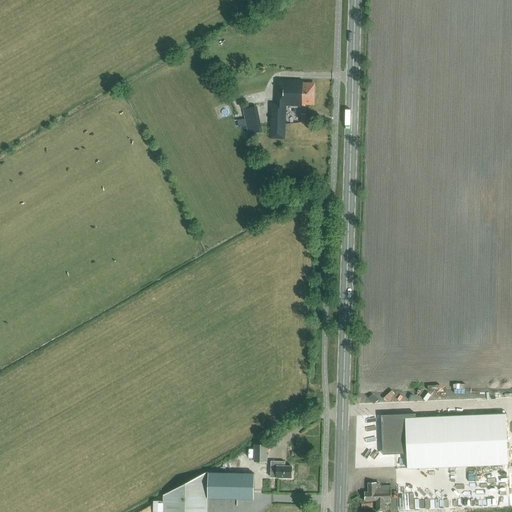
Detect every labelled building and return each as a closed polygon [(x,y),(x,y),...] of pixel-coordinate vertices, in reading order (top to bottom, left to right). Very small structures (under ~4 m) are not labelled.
[(284,138),(285,105),(302,106),(302,104),(310,105),(310,103),(314,103),(314,85),(311,85),(311,84),(303,83),(303,81),(278,81),(277,105),(272,104),(270,138),(284,138)] [(248,135),(260,132),(254,107),(243,109),(248,135)] [(407,468),(508,463),(506,414),(416,418),(416,414),(381,415),(383,454),(407,453),(407,468)] [(207,511),(208,492),(250,493),(250,474),(266,474),(267,445),(255,445),(254,461),(252,461),(252,453),(240,453),(240,461),(233,461),(233,459),(164,495),(163,511),(207,511)] [(292,478),(292,467),(285,466),(285,462),(271,461),(271,477),(277,478),(292,478)] [(384,479),(395,478),(395,466),(384,467),(384,479)] [(382,480),(369,482),(371,500),(378,500),(379,511),(383,511),(390,511),(389,503),(396,502),(394,484),(383,485),(382,480)]
